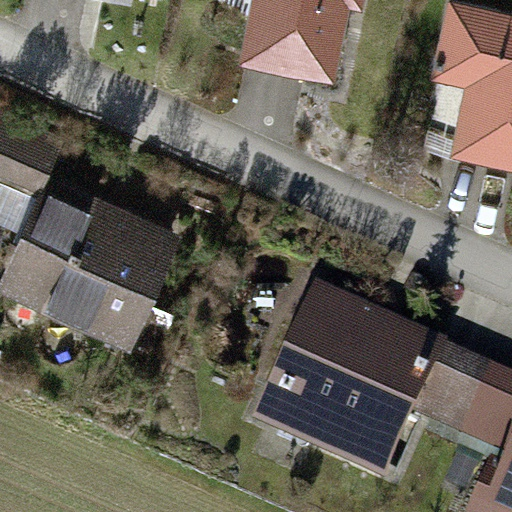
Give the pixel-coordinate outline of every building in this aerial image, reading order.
[(333,0),(239,0),(227,52),(317,72),(333,0)] [(511,13),(446,0),(440,0),(424,77),(453,83),(439,148),(511,162),(511,13)] [(46,133),(0,114),(0,177),(23,188),(46,133)] [(167,228),(37,170),(0,251),(0,289),(116,342),(167,228)] [(511,511),(511,369),(303,278),(238,426),(371,485),(404,411),(495,451),(467,511),(511,511)]
